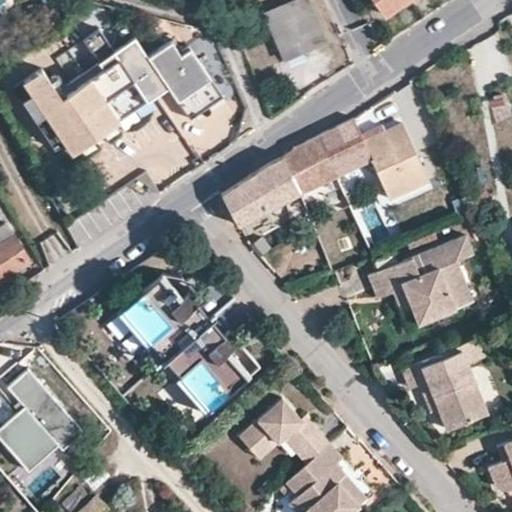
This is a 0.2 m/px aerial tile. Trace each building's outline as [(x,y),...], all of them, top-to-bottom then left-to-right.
[(324,41),(306,0),(293,0),(264,13),(283,58),(305,49),(324,41)] [(373,0),(387,18),(413,0),(373,0)] [(3,12),(0,14),(0,34),(12,26),(3,12)] [(121,115),(148,97),(114,48),(98,26),(82,37),(98,60),(57,88),(41,65),(23,78),(30,88),(63,137),(71,149),(121,115)] [(202,80),(211,75),(189,42),(181,47),(173,35),(147,53),(135,33),(114,48),(148,97),(168,84),(175,94),(179,91),(185,100),(181,103),(190,116),(200,109),(207,104),(199,93),(202,80)] [(223,94),(211,75),(202,80),(199,93),(207,104),(223,94)] [(63,137),(30,88),(19,96),(51,144),(63,137)] [(185,100),(179,91),(175,94),(181,103),(185,100)] [(353,115),(293,141),(293,145),(286,150),(284,152),(301,189),(302,190),(337,173),(371,156),(363,138),(353,115)] [(363,138),(371,156),(390,198),(429,179),(402,120),(363,138)] [(279,155),(253,168),(219,190),(226,201),(238,221),(301,189),(284,152),(279,155)] [(108,193),(119,215),(159,195),(148,174),(108,193)] [(0,271),(25,256),(3,222),(0,223),(0,271)] [(463,232),(410,254),(417,271),(455,257),(471,250),(463,232)] [(410,254),(365,271),(375,295),(390,288),(395,286),(393,279),(399,276),(404,289),(392,294),(398,310),(411,304),(417,320),(471,298),(455,257),(417,271),(410,254)] [(390,288),(392,294),(404,289),(399,276),(393,279),(395,286),(390,288)] [(211,333),(198,318),(207,310),(211,306),(201,295),(191,304),(172,282),(126,322),(142,340),(147,336),(159,349),(154,354),(156,356),(152,359),(164,373),(211,333)] [(219,325),(207,310),(198,318),(211,333),(219,325)] [(224,347),(232,340),(219,325),(211,333),(224,347)] [(232,340),(224,347),(211,333),(164,373),(177,387),(180,384),(182,386),(187,382),(199,395),(194,400),(210,418),(256,378),(236,356),(247,347),(237,336),(232,340)] [(478,335),(465,340),(473,359),(485,353),(478,335)] [(159,349),(147,336),(142,340),(154,354),(159,349)] [(465,340),(404,364),(411,383),(421,380),(436,374),(440,385),(437,386),(442,400),(451,424),(492,408),(473,359),(465,340)] [(13,412),(0,423),(0,438),(26,468),(56,442),(60,447),(81,429),(26,366),(5,384),(22,404),(13,412)] [(431,405),(442,400),(437,386),(440,385),(436,374),(421,380),(431,405)] [(194,400),(199,395),(187,382),(182,386),(194,400)] [(307,423),(302,415),(283,394),(238,432),(253,449),(272,433),(282,435),(289,429),(301,443),(295,448),(306,461),(330,441),(312,419),(307,423)] [(304,413),(302,415),(307,423),(312,419),(307,413),(304,413)] [(282,435),(295,448),(301,443),(289,429),(282,435)] [(258,456),(282,435),(272,433),(253,449),(258,456)] [(511,438),(497,444),(503,459),(487,465),(493,481),(495,485),(498,487),(502,488),(508,488),(511,486),(511,438)] [(343,456),(330,441),(306,461),(286,480),(298,493),(290,500),(300,511),(346,511),(358,502),(340,481),(347,475),(335,463),(343,456)] [(355,469),(347,475),(340,481),(358,502),(373,490),(355,469)] [(9,511),(24,496),(17,489),(2,507),(8,511),(9,511)] [(94,493),(73,511),(100,511),(106,507),(94,493)]
